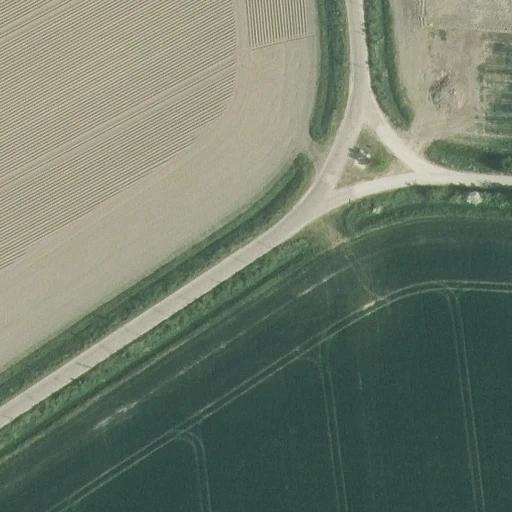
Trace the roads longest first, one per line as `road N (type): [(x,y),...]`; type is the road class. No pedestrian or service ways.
road 1 (unclassified): [(0,418),(314,204)]
road 2 (unclassified): [(314,204),(432,177)]
